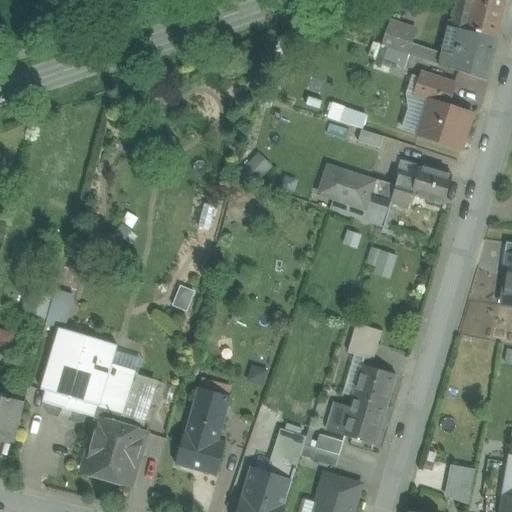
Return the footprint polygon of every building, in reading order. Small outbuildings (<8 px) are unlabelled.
[(504,0),(474,0),(474,3),(472,2),(472,3),(461,0),(457,0),(450,29),(495,40),(504,0)] [(403,27),(390,22),(382,46),(395,51),(403,27)] [(361,32),(345,26),(343,32),(358,38),(361,32)] [(417,32),(403,27),(395,51),(408,56),(412,46),(417,32)] [(495,40),(450,29),(443,56),(442,67),(485,82),(495,40)] [(382,46),(374,44),(369,57),(377,60),(382,46)] [(382,46),(377,60),(405,70),(410,56),(408,56),(395,51),(382,46)] [(443,56),(412,46),(408,56),(410,56),(442,67),(443,56)] [(377,60),(373,69),(402,79),(405,70),(377,60)] [(456,85),(421,74),(419,81),(414,97),(429,103),(430,101),(448,107),(456,85)] [(414,97),(419,81),(412,78),(405,98),(410,110),(403,131),(419,136),(429,103),(414,97)] [(448,107),(430,101),(429,103),(419,136),(461,150),(472,115),(448,107)] [(363,130),(367,118),(344,110),(340,123),(363,130)] [(384,138),(361,131),(358,142),(365,145),(366,145),(380,149),(384,138)] [(404,163),(399,178),(415,182),(416,176),(412,175),(415,166),(404,163)] [(451,176),(415,166),(412,175),(416,176),(415,182),(399,178),(395,191),(391,204),(392,204),(408,209),(412,195),(443,205),(451,176)] [(373,184),(329,169),(321,194),(335,198),(365,208),(373,184)] [(395,191),(373,184),(365,208),(388,216),(392,204),(391,204),(395,191)] [(365,208),(335,198),(331,211),(339,213),(384,228),(388,216),(365,208)] [(364,242),(354,238),(351,248),(361,251),(364,242)] [(511,244),(507,244),(503,270),(508,270),(510,256),(511,256),(511,244)] [(399,258),(373,249),(368,265),(380,269),(378,277),(391,282),(399,258)] [(511,256),(510,256),(508,270),(503,306),(511,306),(511,256)] [(173,306),(189,311),(196,290),(180,284),(173,306)] [(42,293),(30,290),(23,313),(35,316),(42,293)] [(35,316),(46,319),(52,296),(42,293),(35,316)] [(55,296),(49,314),(66,319),(71,301),(55,296)] [(46,325),(60,329),(63,330),(66,319),(49,314),(46,325)] [(357,325),(349,352),(356,354),(365,356),(374,359),(382,332),(357,325)] [(63,330),(60,329),(41,391),(46,392),(43,403),(95,419),(111,367),(115,353),(117,346),(95,340),(63,330)] [(115,353),(111,367),(134,374),(139,360),(115,353)] [(347,384),(356,386),(362,365),(365,356),(356,354),(347,384)] [(352,400),(386,409),(396,375),(362,365),(356,386),(352,400)] [(119,426),(127,398),(134,376),(134,374),(111,367),(95,419),(98,419),(119,426)] [(154,381),(134,376),(127,398),(147,404),(154,381)] [(230,398),(199,389),(186,433),(185,432),(176,465),(177,465),(217,476),(220,465),(225,443),(219,442),(230,398)] [(25,403),(0,397),(0,439),(14,443),(25,403)] [(147,404),(127,398),(119,426),(138,432),(147,404)] [(386,409),(352,400),(350,407),(335,403),(328,430),(376,444),(386,409)] [(138,432),(119,426),(98,419),(92,438),(97,439),(87,473),(83,471),(82,472),(131,487),(147,434),(138,432)] [(307,438),(281,430),(266,475),(292,482),(296,472),(304,446),(307,438)] [(343,442),(320,435),(316,449),(338,456),(339,456),(343,442)] [(316,449),(304,446),(301,457),(335,467),(338,456),(316,449)] [(511,457),(509,457),(503,496),(511,497),(511,457)] [(452,466),(445,497),(468,502),(475,471),(452,466)] [(266,475),(251,472),(243,497),(284,507),(287,497),(292,482),(266,475)] [(314,511),(352,511),(360,486),(325,476),(317,506),(314,511)] [(511,511),(511,497),(503,496),(499,511),(511,511)] [(282,511),(284,507),(243,497),(239,511),(282,511)] [(303,511),(314,511),(317,506),(306,503),(303,511)]
